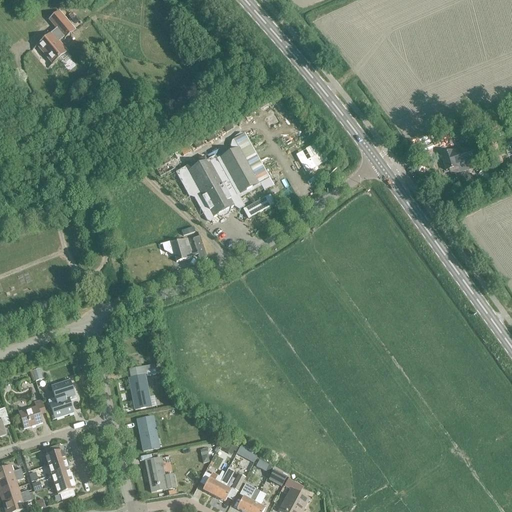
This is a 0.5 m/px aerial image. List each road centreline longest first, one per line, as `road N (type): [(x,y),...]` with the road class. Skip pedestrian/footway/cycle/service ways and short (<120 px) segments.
road 1 (unclassified): [(128,305),(251,253),(376,160)]
road 2 (secondary): [(511,346),(376,160)]
road 3 (secondary): [(376,160),(246,0)]
